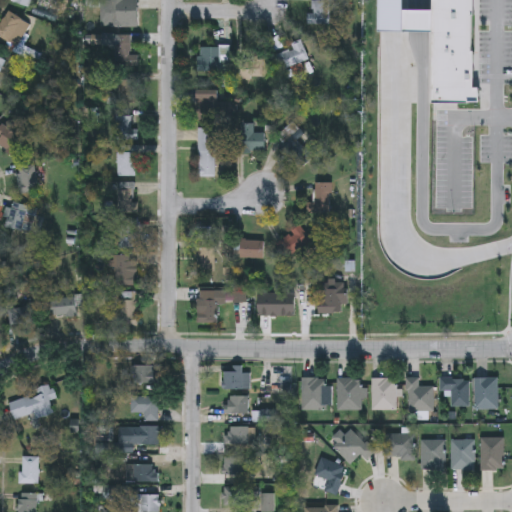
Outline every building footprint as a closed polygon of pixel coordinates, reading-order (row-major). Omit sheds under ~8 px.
[(31,0),(28,8),(12,1),(12,0),(31,0)] [(137,27),(110,27),(110,0),(127,0),(127,17),(137,17),(137,27)] [(311,24),(311,0),(330,0),(330,24),(311,24)] [(30,26),(15,47),(0,37),(0,23),(8,11),(30,26)] [(115,67),(115,35),(131,35),(131,55),(138,55),(138,67),(115,67)] [(275,54),(300,42),(308,59),(283,70),(275,54)] [(230,71),(198,71),(198,47),(230,47),(230,71)] [(118,81),(136,81),(136,104),(118,104),(118,81)] [(197,122),(197,90),(217,90),(217,122),(197,122)] [(115,140),(115,116),(132,116),(132,129),(137,129),(137,140),(115,140)] [(0,141),(0,128),(4,122),(24,135),(14,151),(0,141)] [(277,138),(292,122),(304,133),(288,149),(277,138)] [(255,124),(255,133),(265,133),(265,153),(238,153),(238,124),(255,124)] [(199,128),(215,128),(215,176),(199,176),(199,128)] [(297,155),(313,143),(320,153),(304,165),(297,155)] [(137,176),(117,176),(117,146),(137,146),(137,176)] [(19,195),(19,165),(36,165),(36,195),(19,195)] [(331,214),(310,214),(310,183),(331,183),(331,214)] [(134,190),(134,214),(117,214),(117,190),(134,190)] [(5,231),(3,208),(33,205),(35,229),(5,231)] [(136,249),(118,249),(118,225),(136,225),(136,249)] [(286,258),(276,244),(300,226),(310,241),(286,258)] [(263,259),(239,259),(239,241),(263,241),(263,259)] [(214,275),(196,274),(197,242),(215,243),(214,275)] [(137,261),(137,286),(114,286),(114,255),(129,255),(129,261),(137,261)] [(346,304),(343,304),(343,314),(320,314),(320,282),(346,282),(346,304)] [(301,301),(301,286),(313,286),(313,301),(301,301)] [(197,323),(197,290),(226,290),(226,303),(216,303),(216,323),(197,323)] [(137,292),(137,325),(120,325),(120,292),(137,292)] [(50,298),(76,298),(76,317),(50,317),(50,298)] [(35,325),(9,325),(9,307),(35,307),(35,325)] [(243,366),(243,370),(251,370),(251,387),(224,387),(224,366),(243,366)] [(132,367),(159,367),(159,385),(132,385),(132,367)] [(326,377),(326,410),(303,410),(303,377),(326,377)] [(362,378),(362,410),(338,410),(338,378),(362,378)] [(397,410),(373,410),(373,378),(397,378),(397,410)] [(470,406),(451,406),(451,391),(441,391),(441,378),(470,378),(470,406)] [(475,409),(475,378),(498,378),(498,409),(475,409)] [(434,387),(434,411),(408,411),(408,379),(420,379),(420,387),(434,387)] [(53,412),(17,426),(8,404),(51,386),(57,399),(49,402),(53,412)] [(249,412),(227,412),(227,394),(249,394),(249,412)] [(158,421),(145,421),(145,414),(131,414),(131,398),(158,398),(158,421)] [(255,424),(255,443),(227,443),(227,424),(255,424)] [(159,445),(135,445),(135,428),(159,428),(159,445)] [(367,460),(361,454),(351,464),(333,446),(352,428),(375,451),(367,460)] [(386,434),(416,434),(416,458),(386,458),(386,434)] [(482,470),(482,437),(504,437),(504,470),(482,470)] [(422,439),(446,439),(446,470),(422,470),(422,439)] [(452,470),(452,439),(476,439),(476,470),(452,470)] [(243,473),(224,473),(224,455),(243,455),(243,473)] [(38,485),(21,485),(21,457),(38,457),(38,485)] [(315,474),(323,457),(348,468),(336,495),(324,490),(329,480),(315,474)] [(157,484),(133,484),(133,466),(157,466),(157,484)] [(224,484),(243,484),(243,502),(224,502),(224,484)] [(103,500),(103,488),(121,488),(121,500),(103,500)] [(262,510),(262,492),(274,492),(274,510),(262,510)] [(40,494),(40,511),(19,511),(19,494),(40,494)] [(159,496),(159,511),(129,511),(129,496),(159,496)]
